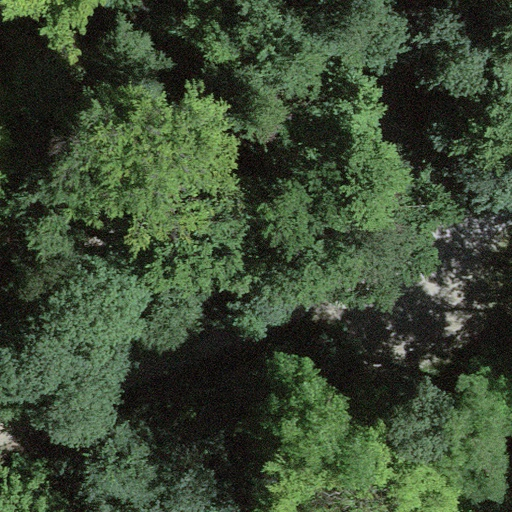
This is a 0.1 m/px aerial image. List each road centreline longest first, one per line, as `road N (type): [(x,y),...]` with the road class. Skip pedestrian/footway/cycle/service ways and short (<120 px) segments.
road 1 (track): [(468,219),(0,424)]
road 2 (track): [(412,0),(384,52),(415,212)]
road 3 (track): [(0,285),(113,230)]
